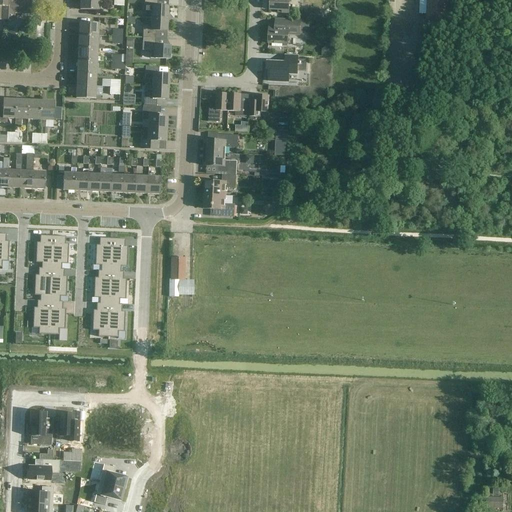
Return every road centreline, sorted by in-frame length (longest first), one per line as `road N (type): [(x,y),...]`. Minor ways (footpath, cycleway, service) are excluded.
road 1 (residential): [(137,402),(18,397),(12,511)]
road 2 (residential): [(146,212),(137,402)]
road 3 (residential): [(146,212),(181,201),(188,81)]
road 4 (residential): [(188,81),(251,83),(255,0)]
road 5 (residential): [(137,402),(155,404),(157,459),(139,479),(130,511)]
road 6 (residential): [(0,77),(54,70),(60,0)]
